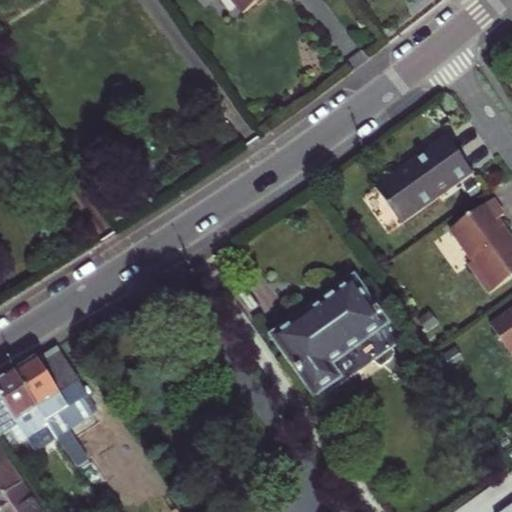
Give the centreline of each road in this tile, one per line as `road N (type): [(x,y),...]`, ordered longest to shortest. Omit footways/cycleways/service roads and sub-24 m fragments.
road 1 (residential): [(0,350),(223,206),(437,47)]
road 2 (residential): [(511,151),(437,47)]
